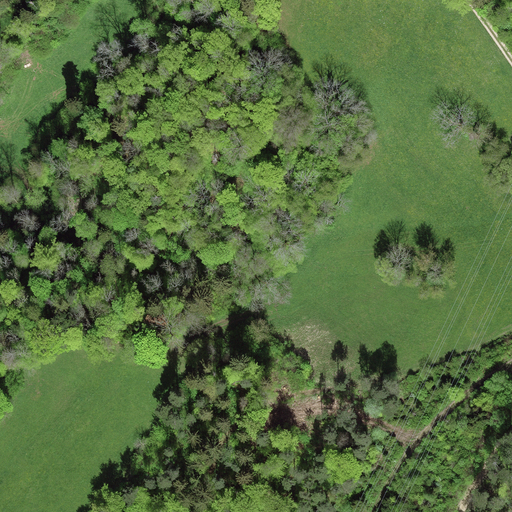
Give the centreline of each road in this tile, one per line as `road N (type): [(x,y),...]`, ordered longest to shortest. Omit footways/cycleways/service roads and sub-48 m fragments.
road 1 (track): [(511,328),(403,374),(256,409),(237,425),(185,511)]
road 2 (track): [(373,511),(434,421),(511,362)]
